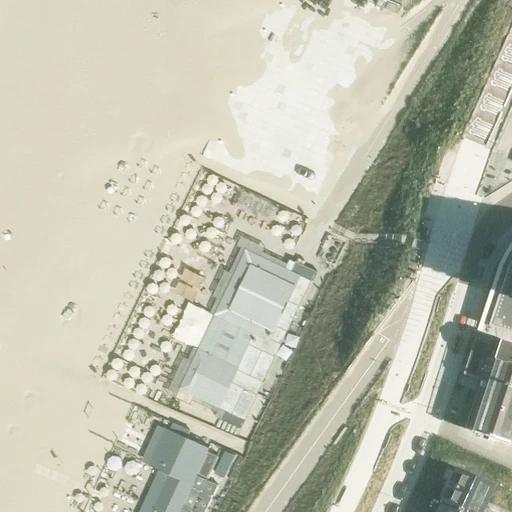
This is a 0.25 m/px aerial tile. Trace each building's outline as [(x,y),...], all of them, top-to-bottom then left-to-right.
[(282,58),(298,18),(286,13),(270,53),(282,58)] [(368,97),(322,71),(296,116),(342,143),(368,97)] [(286,305),(243,287),(197,390),(226,403),(231,391),(261,404),(326,257),(311,250),(286,305)] [(511,253),(502,269),(481,333),(511,343),(511,253)] [(511,354),(490,347),(476,342),(466,373),(479,378),(489,381),(472,431),(510,444),(511,438),(511,354)] [(221,454),(175,430),(153,472),(171,481),(154,511),(210,511),(218,499),(202,491),(221,454)] [(443,502),(465,511),(481,511),(483,509),(485,509),(489,501),(488,500),(494,486),(458,469),(443,502)] [(465,511),(443,502),(437,511),(465,511)]
